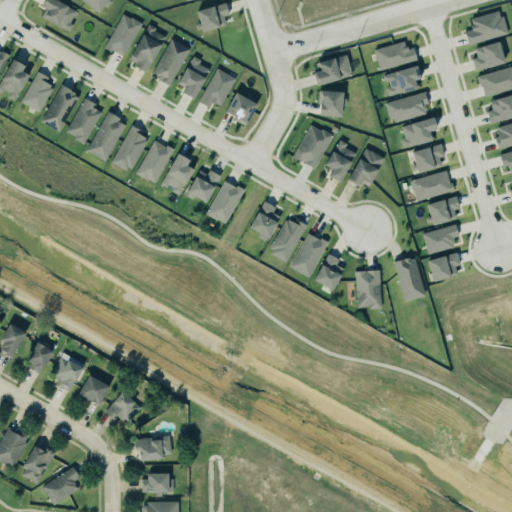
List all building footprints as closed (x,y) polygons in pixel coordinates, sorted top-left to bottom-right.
[(43,0),(41,7),(47,9),(43,19),(68,30),(77,9),(55,0),(43,0)] [(110,0),(105,6),(102,4),(96,11),(80,0),(110,0)] [(194,9),(211,4),(223,1),(226,13),(221,14),(223,23),(200,30),(199,27),(194,28),(193,23),(198,22),(194,9)] [(469,18),(472,28),(463,30),(467,44),(506,34),(500,10),(469,18)] [(140,22),(121,55),(110,49),(109,51),(102,46),(121,13),(128,17),(129,16),(140,22)] [(146,71),(165,35),(146,25),(127,61),(146,71)] [(188,47),(168,38),(151,76),(171,84),(188,47)] [(416,59),(412,47),(405,49),(403,41),(373,49),(379,69),(416,59)] [(473,48),(476,56),(470,58),(474,71),(504,62),(497,41),(473,48)] [(178,84),(184,86),(181,93),(195,99),(208,68),(198,64),(200,59),(190,55),(178,84)] [(317,60),(319,70),(314,71),(316,83),(350,77),(346,55),(317,60)] [(0,75),(10,57),(22,64),(19,69),(26,73),(12,100),(4,95),(6,91),(1,89),(0,91),(0,75)] [(386,94),(416,86),(414,77),(419,76),(415,63),(392,70),(380,74),(382,80),(386,79),(387,86),(383,87),(386,94)] [(511,88),(511,65),(477,75),(483,96),(511,88)] [(194,100),(214,66),(234,77),(218,104),(213,101),(212,102),(210,101),(206,107),(194,100)] [(35,70),(46,76),(43,80),(49,84),(48,86),(50,87),(37,110),(18,100),(35,70)] [(38,120),(56,130),(76,96),(72,93),(73,91),(59,83),(38,120)] [(222,109),(233,90),(255,103),(243,124),(231,117),(232,115),(222,109)] [(342,116),(343,91),(319,90),(318,115),(342,116)] [(429,112),(423,91),(385,102),(391,123),(429,112)] [(511,117),(511,94),(488,100),(491,109),(485,111),(489,123),(511,117)] [(99,111),(81,143),(71,138),(73,135),(64,130),(82,96),(93,102),(91,107),(99,111)] [(117,116),(115,120),(123,124),(103,160),(83,149),(105,109),(117,116)] [(398,125),(430,115),(434,127),(428,129),(431,138),(400,147),(398,138),(402,137),(398,125)] [(292,157),(314,168),(331,135),(310,123),(292,157)] [(148,136),(130,126),(110,162),(128,172),(148,136)] [(164,143),(172,148),(152,183),(133,172),(152,139),(163,146),(164,143)] [(325,166),(331,169),(328,177),(341,182),(354,149),(335,141),(325,166)] [(441,166),(438,157),(443,156),(440,143),(411,151),(416,172),(441,166)] [(367,189),(383,158),(364,147),(347,178),(367,189)] [(178,195),(193,167),(186,163),(188,159),(176,153),(160,183),(171,189),(170,190),(178,195)] [(405,177),(444,166),(447,178),(449,178),(453,189),(438,192),(437,190),(423,194),(422,197),(412,201),(405,177)] [(207,168),(218,174),(203,200),(192,194),(190,198),(185,195),(185,194),(184,193),(184,189),(197,169),(205,173),(207,168)] [(235,184),(242,188),(223,222),(215,217),(214,219),(203,213),(222,179),(233,185),(233,186),(235,184)] [(456,218),(453,209),(458,208),(455,195),(426,203),(431,225),(456,218)] [(262,199),(273,206),(270,211),(278,215),(266,237),(264,236),(262,240),(255,235),(257,231),(247,226),(262,199)] [(268,253),(288,262),(304,223),(294,219),(293,222),(283,218),(268,253)] [(419,233),(453,223),(456,234),(451,236),(453,242),(450,243),(451,245),(425,253),(419,233)] [(318,236),(325,241),(306,275),(287,265),(306,232),(317,238),(318,236)] [(325,252),(337,258),(334,263),(341,267),(329,288),(311,278),(325,252)] [(459,264),(456,252),(427,260),(433,281),(457,275),(454,265),(459,264)] [(406,256),(390,260),(401,300),(422,295),(411,256),(406,257),(406,256)] [(376,268),(379,307),(366,308),(366,306),(354,307),(351,270),(376,268)] [(24,331),(7,323),(0,338),(0,340),(4,343),(0,351),(0,352),(12,358),(24,331)] [(27,362),(23,360),(34,340),(52,350),(38,375),(24,367),(27,362)] [(80,366),(67,391),(55,384),(58,379),(52,376),(53,373),(50,372),(61,351),(65,354),(64,357),(80,366)] [(88,372),(77,394),(99,404),(109,382),(88,372)] [(119,391),(138,406),(126,421),(122,417),(120,420),(115,416),(112,420),(102,411),(119,391)] [(0,461),(12,468),(28,437),(7,425),(0,438),(0,461)] [(130,438),(167,433),(169,452),(159,454),(159,456),(138,459),(136,448),(132,449),(130,438)] [(19,474),(38,483),(53,451),(44,446),(43,450),(32,445),(19,474)] [(39,485),(70,465),(77,476),(71,480),(73,482),(72,483),(75,487),(51,504),(39,485)] [(143,493),(162,493),(162,491),(170,491),(170,472),(143,473),(143,493)] [(176,500),(176,511),(139,511),(139,504),(145,504),(145,500),(176,500)]
